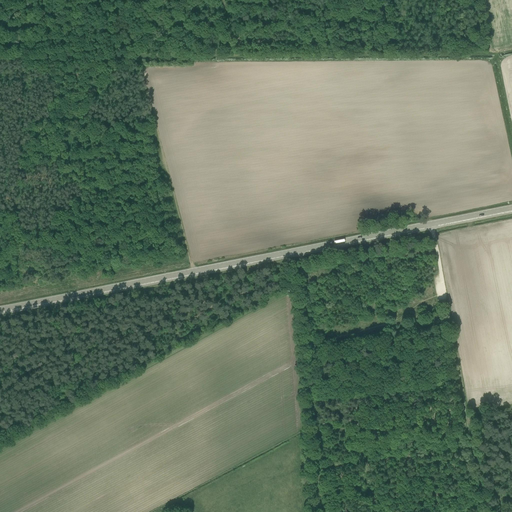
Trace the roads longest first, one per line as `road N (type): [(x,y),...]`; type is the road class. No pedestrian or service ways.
road 1 (tertiary): [(0,309),(511,208)]
road 2 (track): [(305,343),(319,511)]
road 3 (track): [(316,469),(474,445)]
road 4 (track): [(462,380),(309,404)]
